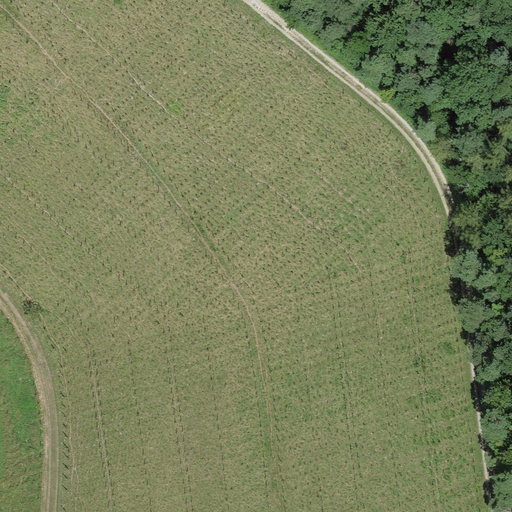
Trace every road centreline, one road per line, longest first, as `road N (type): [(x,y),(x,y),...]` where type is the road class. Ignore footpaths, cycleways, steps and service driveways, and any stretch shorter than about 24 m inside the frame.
road 1 (track): [(274,511),(260,370),(235,276),(49,46),(1,0)]
road 2 (track): [(252,0),(403,123),(435,166),(454,209),(498,511)]
road 3 (track): [(0,300),(39,369),(51,422),(50,511)]
